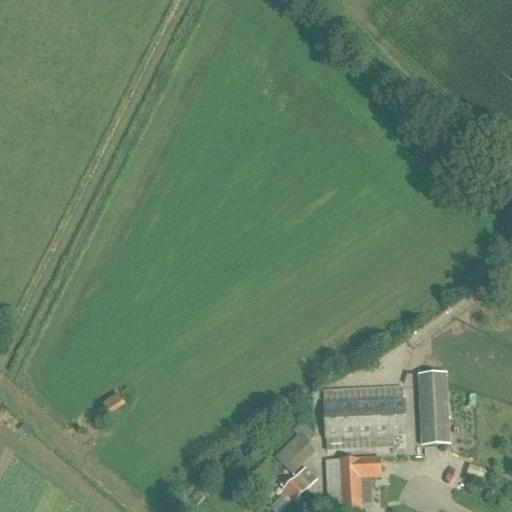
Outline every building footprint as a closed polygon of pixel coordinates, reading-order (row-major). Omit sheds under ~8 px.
[(421,449),(450,447),(446,375),(417,377),(421,449)] [(393,451),(393,439),(405,438),(403,390),(322,393),(325,442),(326,441),(326,454),(393,451)] [(102,402),(109,414),(125,404),(118,393),(102,402)] [(293,477),(316,454),(308,446),(315,439),(301,424),(293,433),(297,437),(275,459),(293,477)] [(362,511),(362,510),(361,481),(381,480),(380,460),(325,463),(328,511),(341,510),(341,511),(362,511)] [(293,506),(317,483),(305,470),(281,493),(293,506)]
